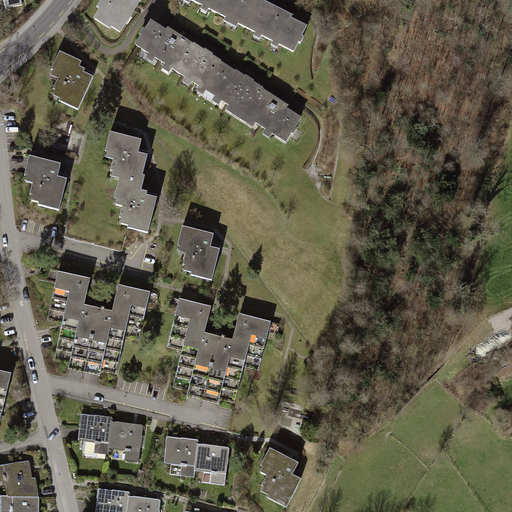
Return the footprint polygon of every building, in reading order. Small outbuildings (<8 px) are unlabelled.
[(20,0),(4,0),(6,9),(22,5),(20,0)] [(103,0),(98,9),(101,11),(94,21),(111,32),(113,29),(121,35),(144,0),(103,0)] [(182,0),(181,3),(188,6),(190,3),(201,9),(199,12),(206,15),(207,12),(225,21),(223,24),(235,30),(237,27),(253,35),(251,39),(258,42),(260,39),(272,44),(269,48),(277,52),(279,48),(294,56),(299,46),(300,47),(304,39),(302,38),(307,29),(290,20),(291,18),(263,3),(264,3),(258,0),(182,0)] [(168,33),(152,23),(146,32),(144,30),(139,37),(141,38),(135,48),(149,57),(147,60),(153,64),(156,60),(167,67),(164,71),(170,75),(173,71),(186,80),(183,84),(191,89),(194,84),(200,88),(197,93),(220,108),(223,104),(229,108),(226,113),(255,131),(257,126),(266,132),(263,137),(271,142),(274,137),(288,146),(294,137),(296,138),(300,131),(298,130),(304,120),(289,110),(290,108),(264,91),(265,90),(254,83),(255,82),(247,77),(247,78),(238,73),(237,74),(222,64),(223,63),(213,57),(214,56),(206,51),(205,52),(195,45),(194,46),(170,30),(168,33)] [(60,51),(52,69),(54,70),(52,76),(59,79),(55,89),(54,89),(57,90),(54,95),(61,99),(60,101),(79,110),(94,77),(84,72),(86,69),(80,66),(82,62),(60,51)] [(129,229),(150,233),(158,198),(148,196),(148,192),(142,191),(146,176),(144,176),(148,155),(139,153),(142,140),(111,133),(107,152),(110,152),(109,158),(115,160),(113,171),(116,171),(115,177),(122,178),(117,200),(120,200),(119,206),(124,207),(122,219),(124,219),(123,224),(130,226),(129,229)] [(30,157),(26,175),(29,176),(27,181),(34,183),(31,195),(34,195),(32,201),(38,202),(37,206),(60,211),(68,180),(59,178),(62,165),(30,157)] [(184,228),(179,246),(182,246),(181,251),(187,253),(184,265),(187,266),(186,271),(191,272),(190,276),(213,282),(221,250),(213,248),(216,235),(184,228)] [(59,273),(48,321),(63,324),(55,359),(70,363),(69,369),(100,376),(101,371),(115,374),(123,338),(138,341),(149,293),(119,287),(114,313),(85,306),(91,280),(59,273)] [(179,301),(168,349),(182,352),(174,387),(189,391),(188,397),(219,405),(220,399),(235,403),(243,367),(258,370),(269,322),(240,316),(234,342),(205,335),(211,308),(179,301)] [(0,423),(11,375),(0,372),(0,423)] [(112,418),(81,415),(78,442),(95,444),(94,455),(108,456),(109,449),(112,423),(112,418)] [(143,426),(112,423),(109,449),(126,451),(125,461),(139,463),(143,426)] [(199,441),(167,438),(165,465),(181,466),(180,477),(195,479),(196,472),(198,445),(199,441)] [(229,449),(198,445),(196,472),(212,473),(211,484),(226,485),(229,449)] [(269,499),(288,509),(302,481),(293,476),(300,465),(271,450),(262,467),(265,469),(262,474),(269,477),(263,488),(265,489),(263,494),(270,497),(269,499)] [(0,482),(5,482),(7,497),(38,498),(35,479),(32,480),(29,462),(0,466),(0,482)] [(129,493),(98,490),(95,511),(127,511),(129,498),(129,493)] [(0,497),(0,511),(38,511),(38,498),(7,497),(0,497)] [(158,511),(160,501),(129,498),(127,511),(158,511)]
